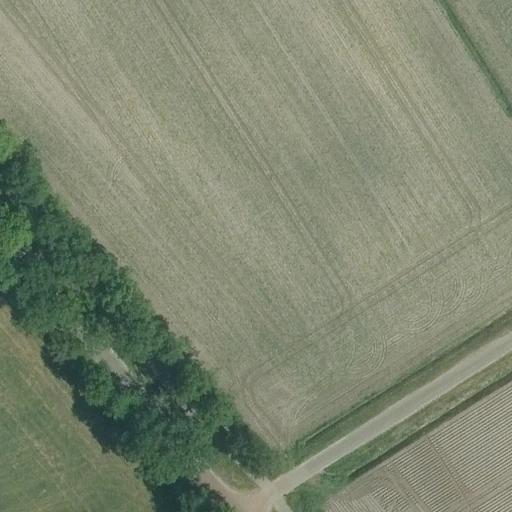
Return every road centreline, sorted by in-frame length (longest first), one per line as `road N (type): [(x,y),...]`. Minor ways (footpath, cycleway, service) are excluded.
road 1 (tertiary): [(228,511),(0,223)]
road 2 (unclassified): [(253,511),(511,341)]
